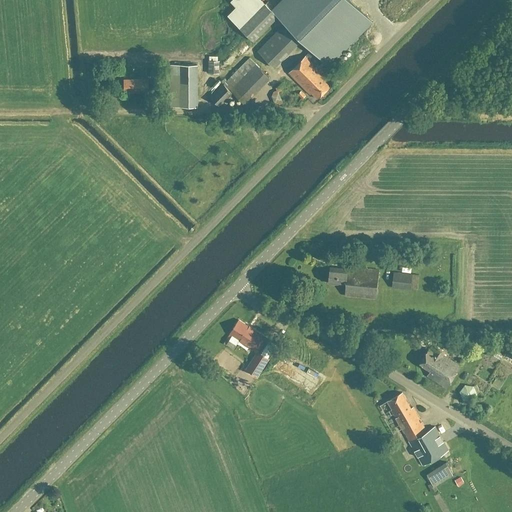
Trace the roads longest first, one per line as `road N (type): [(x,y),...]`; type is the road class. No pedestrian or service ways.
road 1 (unclassified): [(0,440),(436,0)]
road 2 (tertiary): [(234,290),(511,11)]
road 3 (unclassified): [(511,448),(330,335),(234,290)]
road 4 (tertiary): [(17,511),(234,290)]
